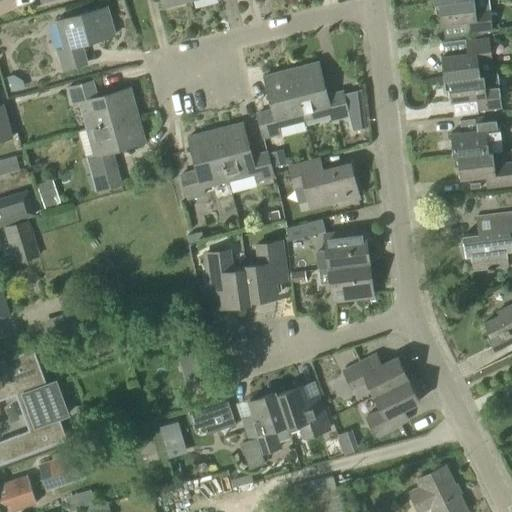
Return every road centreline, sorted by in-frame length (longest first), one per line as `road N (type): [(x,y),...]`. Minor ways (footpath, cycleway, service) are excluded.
road 1 (residential): [(410,319),(370,8)]
road 2 (residential): [(507,511),(410,319)]
road 3 (residential): [(162,61),(370,8)]
road 4 (residential): [(242,371),(410,319)]
